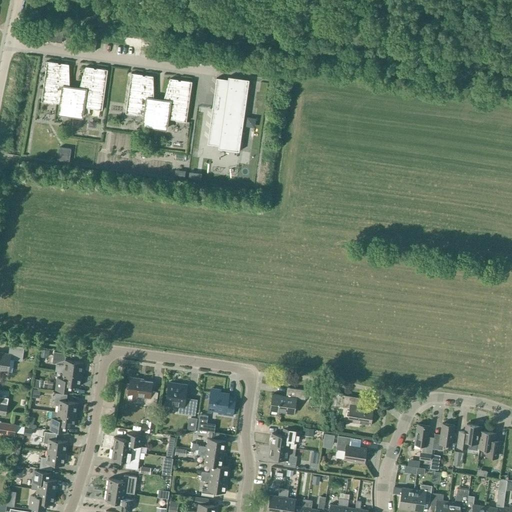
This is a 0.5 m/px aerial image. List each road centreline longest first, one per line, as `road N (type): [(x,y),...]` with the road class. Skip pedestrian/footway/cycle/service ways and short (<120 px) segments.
road 1 (residential): [(69,511),(95,436),(103,358),(115,352),(246,373),(242,511)]
road 2 (residential): [(8,43),(219,70)]
road 3 (residential): [(511,410),(428,396),(401,428),(383,488)]
